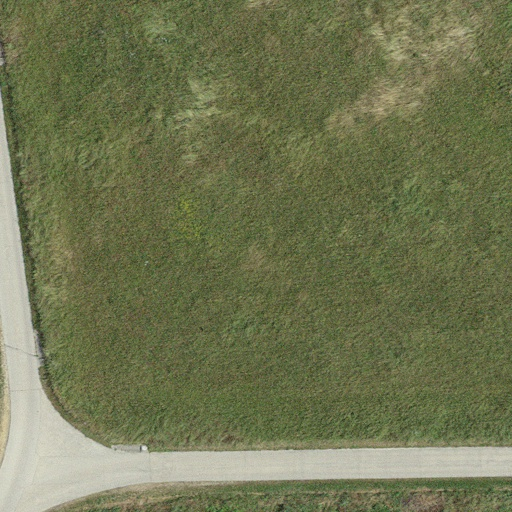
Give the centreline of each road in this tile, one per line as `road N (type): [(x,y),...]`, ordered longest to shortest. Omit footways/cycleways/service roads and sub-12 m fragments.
road 1 (track): [(11,467),(511,460)]
road 2 (track): [(0,249),(20,410),(11,467)]
